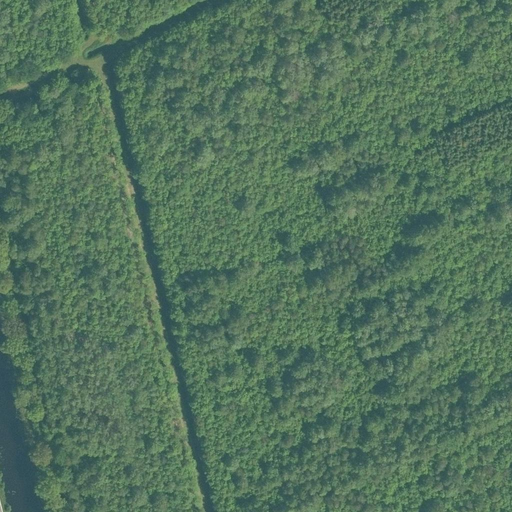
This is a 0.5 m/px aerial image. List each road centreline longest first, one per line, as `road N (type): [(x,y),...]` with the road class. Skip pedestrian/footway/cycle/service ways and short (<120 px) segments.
road 1 (track): [(86,0),(94,35),(78,55),(87,63),(99,59),(205,511)]
road 2 (track): [(51,511),(0,284)]
road 3 (track): [(221,0),(99,59)]
